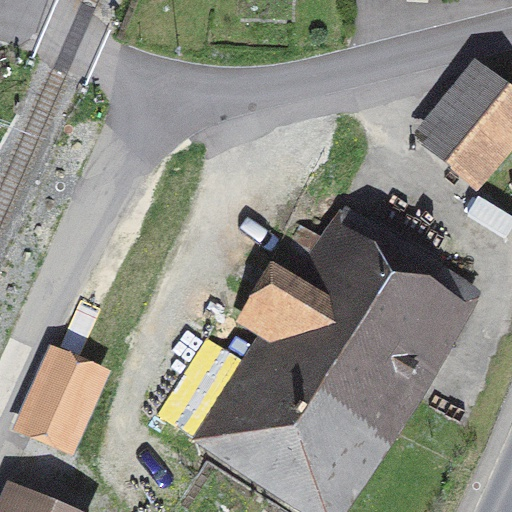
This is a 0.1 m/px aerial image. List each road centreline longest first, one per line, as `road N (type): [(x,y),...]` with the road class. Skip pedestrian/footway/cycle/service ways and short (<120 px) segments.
road 1 (unclassified): [(0,418),(156,83)]
road 2 (residential): [(156,83),(240,90),(511,32)]
road 3 (residential): [(0,16),(156,83)]
